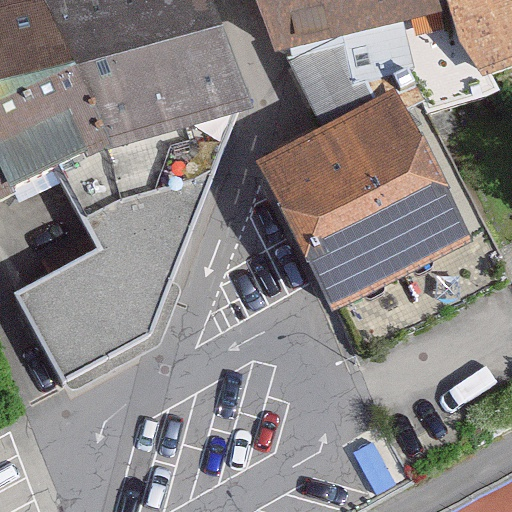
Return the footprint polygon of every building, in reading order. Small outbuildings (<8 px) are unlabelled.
[(0,205),(67,177),(123,158),(53,0),(33,0),(0,7),(0,205)] [(53,0),(123,158),(241,118),(252,83),(216,0),(53,0)] [(413,31),(467,19),(463,0),(260,0),(286,60),(300,56),(413,31)] [(473,47),(491,77),(511,69),(511,0),(463,0),(467,19),(473,47)] [(413,31),(300,56),(333,135),(401,99),(430,86),(413,31)] [(267,169),(344,317),(478,247),(401,99),(333,135),(267,169)] [(123,158),(67,177),(107,251),(20,300),(69,385),(157,341),(241,118),(123,158)]
